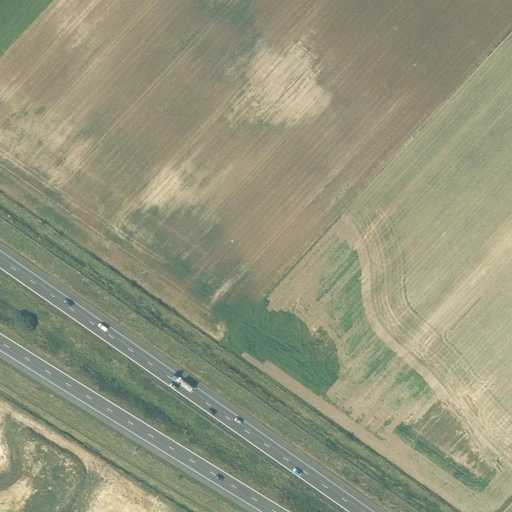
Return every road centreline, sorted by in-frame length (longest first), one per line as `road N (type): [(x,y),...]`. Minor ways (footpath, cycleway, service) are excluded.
road 1 (motorway): [(359,511),(0,259)]
road 2 (motorway): [(0,345),(269,511)]
